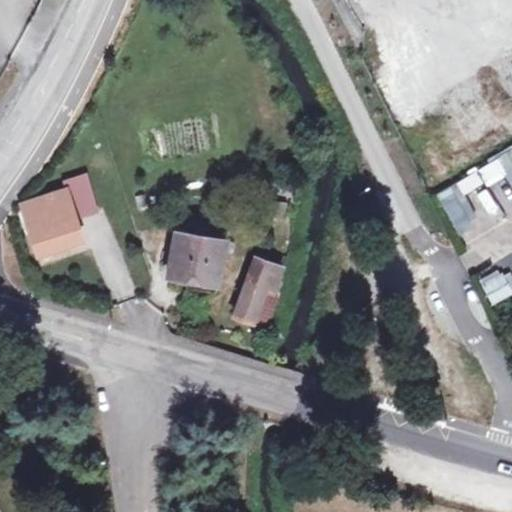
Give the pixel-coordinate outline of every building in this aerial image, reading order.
[(493,159),(480,167),(486,178),(499,170),(493,159)] [(477,168),(464,175),(471,187),(484,179),(477,168)] [(75,219),(95,212),(85,177),(50,188),(54,201),(26,210),(40,255),(81,241),(75,219)] [(436,194),(455,230),(472,222),(453,186),(436,194)] [(287,205),(277,203),(275,221),(286,222),(287,205)] [(219,289),(229,228),(181,220),(169,281),(219,289)] [(236,316),(255,324),(268,290),(276,294),(280,282),(284,268),(283,268),(286,258),(275,255),(272,264),(257,258),(236,316)] [(479,280),(491,305),(511,294),(511,291),(501,269),(479,280)] [(268,290),(255,324),(267,329),(280,296),(276,294),(268,290)]
